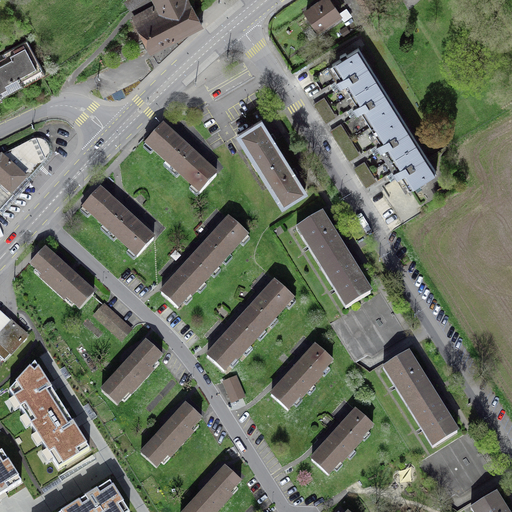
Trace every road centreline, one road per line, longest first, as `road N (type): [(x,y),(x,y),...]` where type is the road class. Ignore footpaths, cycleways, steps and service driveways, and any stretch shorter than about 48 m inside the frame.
road 1 (residential): [(511,450),(298,106),(236,22)]
road 2 (primary): [(236,22),(113,137)]
road 3 (primary): [(113,137),(0,256)]
road 4 (residential): [(113,137),(70,105),(0,131)]
